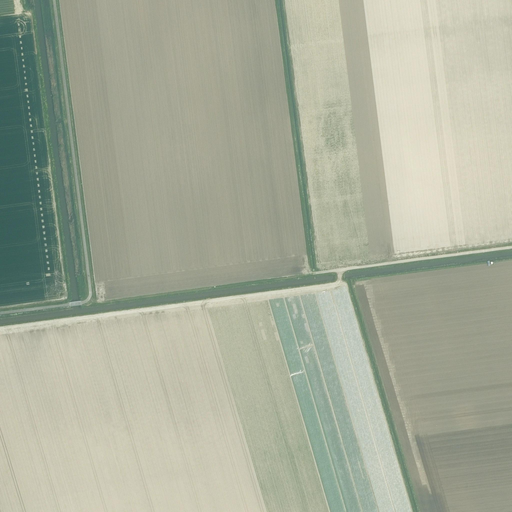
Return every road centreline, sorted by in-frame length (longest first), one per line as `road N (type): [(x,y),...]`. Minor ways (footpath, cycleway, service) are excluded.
road 1 (track): [(311,273),(86,300)]
road 2 (track): [(311,273),(511,247)]
